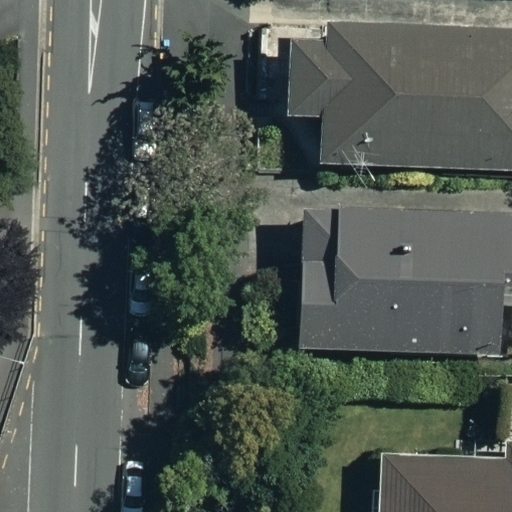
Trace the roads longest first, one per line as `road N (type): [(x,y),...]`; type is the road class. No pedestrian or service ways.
road 1 (residential): [(84,209),(73,511)]
road 2 (residential): [(95,0),(84,209)]
